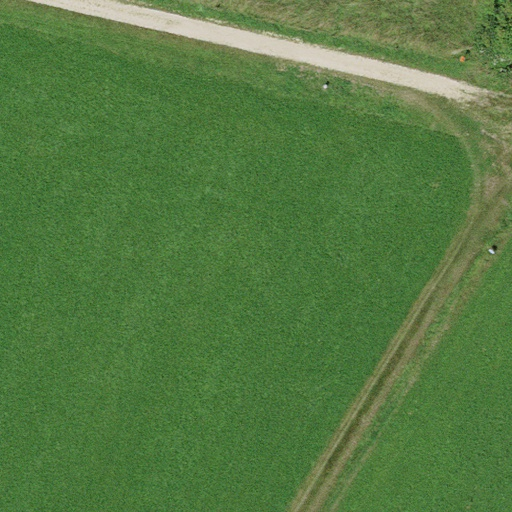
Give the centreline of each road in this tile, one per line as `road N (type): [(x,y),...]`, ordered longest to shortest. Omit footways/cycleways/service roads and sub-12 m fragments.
road 1 (track): [(94,0),(511,103)]
road 2 (track): [(511,155),(304,511)]
